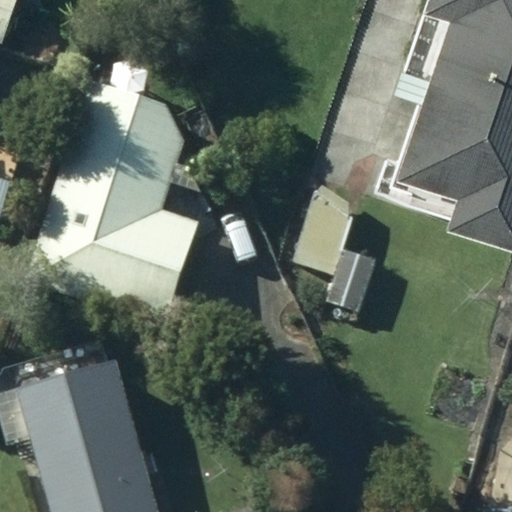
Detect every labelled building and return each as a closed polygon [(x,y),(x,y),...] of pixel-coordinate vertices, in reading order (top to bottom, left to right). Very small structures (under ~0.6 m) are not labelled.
[(37,9),(9,0),(0,0),(0,36),(4,24),(30,32),(37,9)] [(388,178),(451,200),(441,230),(511,254),(511,0),(419,0),(416,10),(444,20),(423,83),(393,72),(386,92),(414,102),(388,178)] [(83,94),(19,286),(161,333),(194,234),(219,242),(221,238),(192,181),(166,172),(173,154),(155,117),(83,94)] [(349,223),(339,220),(342,208),(306,198),(278,292),(323,305),(319,319),(351,329),(369,268),(338,259),(349,223)] [(146,511),(107,375),(0,405),(0,453),(24,447),(42,511),(146,511)]
